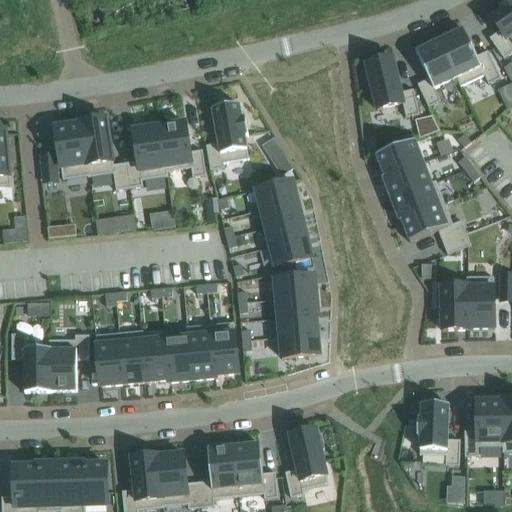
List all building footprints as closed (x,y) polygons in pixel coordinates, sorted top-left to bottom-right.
[(500,32),(489,40),(504,61),(511,54),(511,47),(508,41),(511,39),(511,40),(511,2),(500,11),(500,12),(490,19),(500,32)] [(463,31),(439,42),(457,79),(456,80),(460,88),(484,77),(488,86),(500,80),(488,53),(476,58),(463,31)] [(439,42),(416,53),(429,81),(417,86),(428,109),(441,103),(434,90),(456,80),(457,79),(439,42)] [(367,71),(364,72),(367,87),(371,86),(377,111),(403,105),(406,119),(419,116),(413,91),(401,94),(393,60),(366,66),(367,71)] [(218,145),(206,147),(210,172),(224,170),(223,165),(249,161),(247,151),(244,137),(248,136),(245,119),(241,120),(239,106),(212,110),(218,145)] [(106,120),(79,124),(80,125),(88,178),(88,179),(113,175),(116,192),(130,190),(126,165),(114,167),(106,120)] [(185,124),(159,128),(166,174),(167,173),(191,170),(193,179),(206,177),(202,152),(190,154),(185,124)] [(80,125),(55,129),(63,182),(88,178),(80,125)] [(138,163),(126,165),(130,190),(143,188),(142,182),(168,178),(167,173),(166,174),(159,128),(155,129),(154,125),(139,127),(139,131),(133,132),(138,163)] [(0,188),(11,187),(6,131),(0,131),(0,188)] [(465,136),(458,141),(464,150),(471,144),(465,136)] [(511,171),(511,140),(497,150),(511,171)] [(415,142),(376,157),(384,178),(384,179),(423,164),(415,142)] [(55,157),(41,158),(44,184),(57,182),(55,157)] [(465,159),(458,164),(464,173),(471,167),(465,159)] [(384,178),(382,179),(391,201),(432,186),(431,184),(423,164),(384,179),(384,178)] [(471,167),(464,173),(473,184),(480,179),(471,167)] [(293,183),(256,192),(261,212),(298,203),(293,183)] [(432,186),(391,201),(399,223),(402,223),(401,221),(444,205),(436,183),(431,184),(432,186)] [(226,200),(218,202),(220,212),(229,210),(226,200)] [(298,203),(261,212),(266,230),(302,221),(298,203)] [(444,205),(401,221),(402,223),(410,244),(438,233),(442,244),(466,235),(462,223),(453,226),(444,205)] [(128,233),(126,217),(111,219),(113,235),(128,233)] [(302,221),(266,230),(270,249),(307,240),(302,221)] [(232,228),(224,230),(226,240),(234,238),(232,228)] [(466,235),(442,244),(447,256),(471,247),(466,235)] [(234,238),(226,240),(229,250),(237,248),(234,238)] [(307,240),(270,249),(275,269),(312,259),(307,240)] [(241,266),(233,268),(235,279),(244,277),(241,266)] [(511,277),(501,277),(500,302),(511,302),(511,277)] [(315,278),(275,282),(276,302),(317,298),(315,278)] [(494,279),(466,279),(466,288),(467,288),(468,330),(469,330),(494,330),(494,279)] [(217,285),(206,286),(207,295),(217,294),(217,285)] [(206,286),(196,287),(197,296),(207,295),(206,286)] [(441,293),(438,293),(438,308),(442,308),(442,332),(469,331),(469,330),(468,330),(467,288),(466,288),(441,288),(441,293)] [(171,289),(161,290),(162,299),(172,298),(171,289)] [(161,290),(150,291),(151,300),(162,299),(161,290)] [(246,293),(237,294),(238,305),(247,304),(246,293)] [(126,294),(115,295),(116,303),(127,302),(126,294)] [(115,295),(105,296),(106,308),(117,307),(116,303),(115,295)] [(317,298),(276,302),(278,321),(316,318),(318,318),(317,298)] [(247,304),(238,305),(239,315),(248,314),(247,304)] [(316,318),(278,321),(280,340),(318,336),(316,318)] [(234,324),(210,327),(215,377),(216,377),(239,375),(234,324)] [(210,327),(186,329),(187,338),(188,338),(192,382),(216,380),(216,377),(215,377),(210,327)] [(250,332),(241,333),(242,344),(251,343),(250,332)] [(143,333),(119,335),(124,386),(147,384),(143,343),(144,343),(143,333)] [(119,335),(96,337),(100,388),(124,386),(119,335)] [(25,336),(11,336),(12,362),(24,362),(25,394),(52,394),(52,393),(51,393),(50,351),(49,351),(25,351),(25,336)] [(318,336),(280,340),(282,360),(320,356),(318,336)] [(75,342),(49,342),(49,351),(50,351),(51,393),(52,393),(77,393),(77,363),(89,362),(89,337),(75,337),(75,342)] [(187,338),(166,340),(170,382),(168,382),(169,384),(192,382),(188,338),(187,338)] [(144,343),(143,343),(147,384),(168,382),(170,382),(166,340),(144,343)] [(251,343),(242,344),(243,353),(252,353),(251,343)] [(511,400),(503,401),(503,455),(511,454),(511,400)] [(477,433),(464,433),(465,459),(478,458),(478,449),(502,448),(502,455),(503,455),(503,401),(502,401),(502,402),(493,402),(477,403),(477,433)] [(417,420),(417,437),(420,437),(420,456),(446,457),(446,467),(459,468),(460,442),(448,442),(449,406),(422,405),(421,411),(421,420),(417,420)] [(297,471),(285,474),(291,499),(304,496),(303,492),(329,486),(321,451),(324,450),(321,435),(317,436),(316,431),(290,437),(297,471)] [(260,445),(234,448),(239,499),(264,496),(264,501),(278,500),(275,474),(263,475),(260,445)] [(211,483),(199,484),(201,510),(214,508),(214,501),(239,499),(234,448),(207,450),(211,483)] [(159,458),(157,458),(163,509),(164,509),(188,506),(188,511),(201,510),(199,484),(187,485),(184,455),(159,458)] [(135,492),(122,493),(123,511),(142,511),(164,510),(164,509),(163,509),(157,458),(159,458),(158,456),(131,459),(135,492)] [(61,511),(60,464),(36,465),(36,468),(37,468),(38,511),(61,511)] [(84,464),(60,464),(61,511),(85,511),(85,508),(84,508),(83,466),(84,466),(84,464)] [(84,466),(83,466),(84,508),(85,508),(108,507),(107,465),(84,466)] [(14,499),(2,499),(2,511),(38,511),(37,468),(36,468),(13,468),(14,499)]
